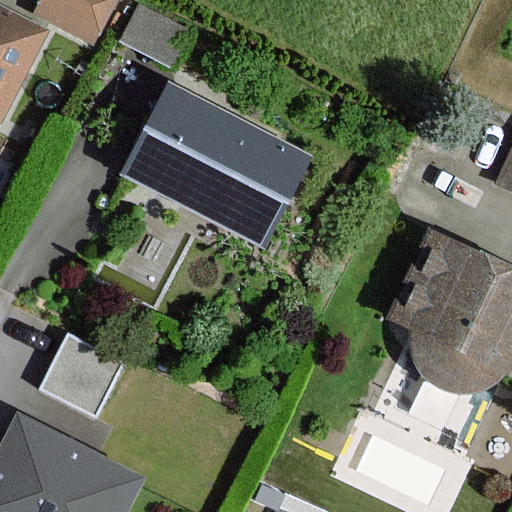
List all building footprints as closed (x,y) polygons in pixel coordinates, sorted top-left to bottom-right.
[(112,0),(40,0),(33,14),(87,45),(112,0)] [(0,10),(0,115),(43,33),(0,10)] [(167,93),(124,172),(255,242),(297,163),(167,93)] [(511,162),(501,188),(511,192),(511,162)] [(511,266),(436,232),(394,323),(511,376),(511,266)] [(125,365),(65,333),(35,390),(95,422),(125,365)] [(122,511),(139,480),(9,416),(0,433),(0,511),(122,511)]
